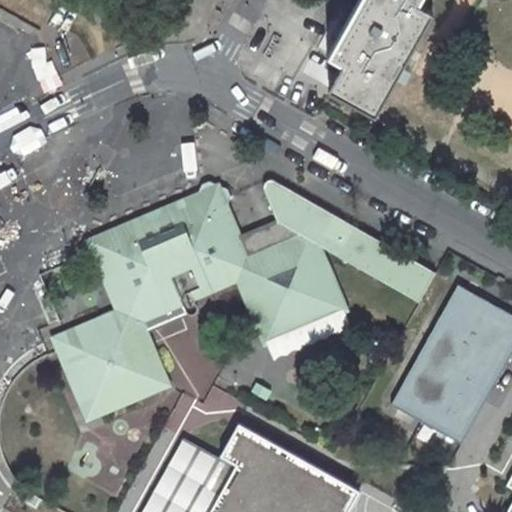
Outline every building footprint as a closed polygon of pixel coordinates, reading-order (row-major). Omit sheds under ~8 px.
[(429,10),(416,3),(417,0),(358,0),(351,13),(343,27),(329,53),(344,61),(331,86),(374,110),(429,10)] [(351,13),(342,8),(334,22),(343,27),(351,13)] [(165,369),(148,329),(176,318),(170,306),(181,301),(183,306),(184,308),(185,311),(187,313),(188,314),(190,315),(193,315),(195,314),(197,311),(198,308),(197,305),(195,301),(213,293),(237,283),(259,334),(274,328),(280,341),(333,318),(327,305),(344,298),(324,247),(420,302),(435,272),(275,180),(272,179),(269,179),(266,181),(264,184),(264,186),(264,188),(276,220),(241,234),(228,202),(231,196),(228,189),(222,186),(220,182),(216,184),(210,181),(202,184),(200,192),(100,234),(105,248),(95,252),(116,311),(65,333),(69,343),(57,348),(80,407),(93,402),(99,417),(101,416),(142,399),(155,393),(148,376),(165,369)] [(105,248),(100,234),(90,238),(95,252),(105,248)] [(461,445),(511,355),(511,316),(458,286),(390,406),(461,445)] [(350,311),(344,298),(327,305),(333,318),(350,311)] [(181,301),(170,306),(176,318),(187,313),(185,311),(184,308),(183,306),(181,301)] [(274,328),(259,334),(264,347),(280,341),(274,328)] [(57,348),(69,343),(65,333),(53,338),(57,348)] [(172,386),(165,369),(148,376),(155,393),(172,386)] [(93,402),(80,407),(86,423),(99,417),(93,402)] [(184,439),(144,511),(346,511),(358,492),(239,425),(222,456),(238,464),(236,468),(220,460),(184,439)]
